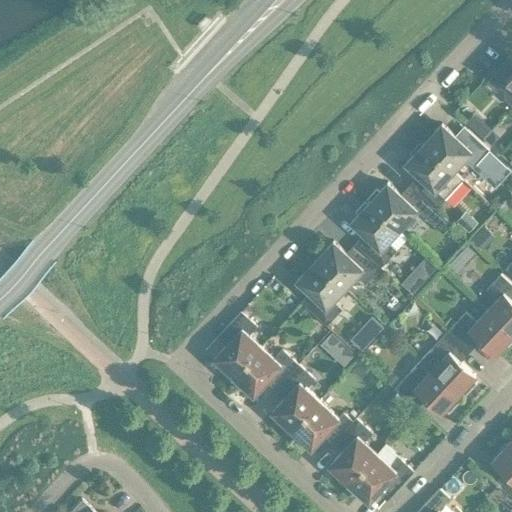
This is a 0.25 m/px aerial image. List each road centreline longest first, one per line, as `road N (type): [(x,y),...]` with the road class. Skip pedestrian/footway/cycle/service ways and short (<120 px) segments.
road 1 (residential): [(511,4),(175,364),(333,511)]
road 2 (secondary): [(0,300),(282,0)]
road 3 (residential): [(393,511),(511,385)]
road 4 (residential): [(163,511),(97,458),(47,511)]
